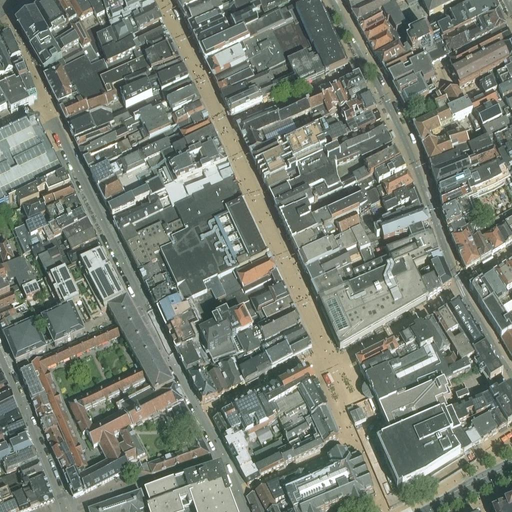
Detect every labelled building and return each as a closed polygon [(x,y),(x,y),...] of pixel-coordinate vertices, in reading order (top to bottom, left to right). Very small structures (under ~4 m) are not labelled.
[(59,53),(78,42),(52,0),(50,0),(34,14),(37,18),(52,46),(54,45),(59,53)] [(79,23),(64,0),(52,0),(78,42),(85,55),(91,64),(98,60),(79,23)] [(64,0),(79,23),(98,60),(103,58),(102,55),(96,40),(102,37),(84,0),(64,0)] [(110,33),(106,26),(101,14),(102,13),(101,10),(95,0),(84,0),(102,37),(110,33)] [(95,0),(101,10),(121,0),(95,0)] [(101,14),(106,26),(123,18),(119,9),(139,0),(121,0),(101,10),(102,13),(101,14)] [(123,18),(151,5),(148,0),(139,0),(119,9),(123,18)] [(172,0),(182,17),(217,0),(172,0)] [(247,0),(217,0),(182,17),(188,30),(247,0)] [(197,40),(253,14),(262,9),(265,17),(288,6),(285,0),(247,0),(188,30),(193,41),(197,39),(197,40)] [(320,5),(317,0),(314,0),(288,12),(292,23),(272,33),(289,66),(299,86),(346,66),(319,6),(320,5)] [(355,0),(349,3),(345,5),(351,15),(355,13),(380,0),(355,0)] [(406,0),(380,0),(355,13),(355,14),(351,16),(357,25),(361,23),(381,14),(394,7),(405,1),(406,0)] [(406,0),(405,1),(408,7),(420,0),(429,18),(466,0),(406,0)] [(434,47),(441,43),(498,14),(491,0),(485,0),(462,11),(450,17),(425,29),(434,47)] [(151,5),(123,18),(106,26),(110,33),(155,12),(151,5)] [(405,28),(394,7),(381,14),(386,25),(389,23),(394,34),(399,31),(405,28)] [(287,10),(257,24),(203,51),(203,52),(199,53),(205,65),(208,63),(244,46),(272,33),(292,23),(288,12),(287,10)] [(155,12),(110,33),(102,37),(96,40),(102,55),(112,50),(161,26),(155,12)] [(37,18),(34,14),(28,18),(29,19),(18,25),(17,26),(17,27),(44,73),(64,62),(66,67),(85,55),(78,42),(59,53),(54,45),(52,46),(37,18)] [(199,53),(203,51),(257,24),(253,14),(197,40),(194,41),(199,53)] [(357,26),(363,36),(386,25),(381,14),(361,23),(361,24),(357,26)] [(489,38),(506,30),(498,14),(441,43),(448,58),(465,50),(480,43),(480,42),(489,38)] [(363,36),(368,45),(394,34),(389,23),(386,25),(363,36)] [(111,76),(172,48),(162,28),(113,52),(112,50),(102,55),(103,58),(111,76)] [(434,47),(425,29),(408,38),(409,42),(406,43),(413,56),(434,47)] [(399,31),(394,34),(368,45),(375,58),(405,42),(399,31)] [(221,97),(289,66),(272,33),(244,46),(247,52),(245,58),(244,59),(247,65),(251,73),(217,89),(221,97)] [(508,46),(511,44),(511,43),(507,34),(491,41),(454,60),(449,63),(452,69),(448,71),(449,75),(451,75),(508,47),(508,46)] [(0,43),(0,46),(13,71),(25,67),(10,37),(0,43)] [(413,56),(406,43),(376,59),(382,70),(413,56)] [(430,67),(448,58),(441,43),(434,47),(413,56),(382,70),(387,78),(427,59),(430,67)] [(467,104),(472,102),(471,99),(482,94),(484,97),(486,96),(480,84),(477,85),(479,89),(469,94),(467,88),(489,77),(488,75),(511,63),(511,44),(508,47),(451,75),(458,89),(467,104)] [(35,98),(28,101),(20,85),(13,71),(0,46),(0,96),(8,110),(10,114),(11,115),(12,114),(37,103),(35,98)] [(245,57),(245,58),(247,52),(244,46),(208,63),(205,65),(209,73),(231,62),(232,63),(245,57)] [(180,64),(172,48),(111,76),(117,90),(180,64)] [(64,62),(44,73),(45,75),(43,76),(56,104),(61,113),(95,97),(94,94),(100,91),(91,64),(85,55),(66,67),(64,62)] [(209,73),(213,81),(247,65),(244,59),(245,58),(245,57),(232,63),(231,62),(209,73)] [(61,113),(66,124),(121,100),(120,98),(117,90),(111,76),(103,58),(98,60),(91,64),(100,91),(94,94),(95,97),(61,113)] [(427,59),(387,78),(393,89),(412,80),(414,84),(421,81),(423,86),(434,80),(430,71),(432,71),(430,67),(427,59)] [(511,75),(511,63),(488,75),(489,77),(490,77),(490,79),(490,80),(496,78),(498,81),(511,75)] [(180,64),(117,90),(120,98),(183,72),(180,64)] [(247,65),(213,81),(217,89),(251,73),(247,65)] [(289,66),(221,97),(225,108),(227,107),(227,106),(234,103),(244,97),(245,98),(251,95),(251,96),(257,93),(271,87),(280,83),(290,78),(294,77),(289,66)] [(30,82),(25,67),(13,71),(20,85),(30,82)] [(121,100),(125,110),(188,83),(183,72),(120,98),(121,100)] [(480,84),(486,96),(511,85),(511,75),(498,81),(496,78),(490,80),(490,79),(480,84)] [(294,77),(280,83),(285,93),(299,86),(294,77)] [(353,79),(339,85),(346,99),(365,91),(358,77),(353,79)] [(412,80),(393,89),(399,100),(417,92),(414,84),(412,80)] [(399,100),(404,109),(423,100),(435,93),(432,86),(436,84),(434,80),(423,86),(421,81),(414,84),(417,92),(399,100)] [(35,98),(30,82),(20,85),(28,101),(35,98)] [(193,92),(188,83),(125,110),(118,114),(122,123),(129,120),(189,93),(193,92)] [(276,97),(285,93),(280,83),(271,87),(276,97)] [(349,106),(346,99),(339,85),(329,90),(333,99),(336,98),(339,105),(337,106),(339,111),(349,106)] [(472,102),(467,104),(474,116),(511,98),(511,85),(486,96),(484,97),(485,99),(473,104),(472,102)] [(276,97),(271,87),(257,93),(262,104),(276,97)] [(458,89),(442,96),(449,112),(467,104),(458,89)] [(329,90),(319,94),(328,116),(339,111),(337,106),(339,105),(336,98),(333,99),(329,90)] [(346,99),(349,106),(350,108),(365,101),(369,99),(365,91),(346,99)] [(129,120),(122,123),(125,131),(128,137),(142,131),(142,132),(153,127),(154,128),(165,123),(165,121),(190,108),(191,111),(200,107),(193,92),(189,94),(189,93),(129,120)] [(262,104),(257,93),(251,96),(251,95),(245,98),(244,97),(234,103),(227,106),(227,107),(225,108),(231,118),(262,104)] [(328,116),(319,94),(307,100),(300,103),(266,118),(266,117),(248,125),(237,130),(243,143),(291,122),(302,117),(309,114),(313,125),(324,121),(323,118),(328,116)] [(471,99),(472,102),(473,104),(485,99),(484,97),(482,94),(471,99)] [(430,102),(437,117),(447,113),(449,112),(442,96),(430,102)] [(511,98),(474,116),(473,117),(481,131),(511,115),(511,98)] [(339,111),(345,127),(346,128),(376,114),(369,99),(365,101),(350,108),(349,106),(339,111)] [(474,116),(467,104),(449,112),(447,113),(437,117),(413,128),(422,148),(433,143),(431,138),(441,133),(440,133),(473,116),(473,117),(474,116)] [(143,133),(129,139),(128,140),(127,141),(132,150),(138,147),(139,147),(205,116),(200,107),(191,111),(190,108),(165,121),(165,123),(154,128),(153,127),(142,132),(143,133)] [(101,114),(69,129),(74,142),(122,123),(118,114),(110,117),(101,114)] [(350,137),(360,133),(363,132),(366,131),(370,129),(375,126),(381,123),(377,114),(376,114),(346,128),(350,137)] [(511,115),(481,131),(486,140),(468,149),(467,146),(463,148),(465,153),(469,152),(472,156),(473,158),(492,150),(488,143),(511,131),(511,115)] [(138,155),(139,155),(144,156),(209,125),(205,116),(139,147),(141,153),(138,155)] [(0,209),(16,201),(64,178),(42,133),(39,126),(39,125),(40,125),(40,124),(40,123),(40,122),(40,121),(39,121),(39,120),(38,120),(37,120),(36,120),(35,119),(31,121),(0,135),(0,209)] [(332,119),(324,123),(329,135),(318,139),(322,147),(324,147),(327,145),(332,143),(342,138),(349,136),(345,127),(342,128),(341,125),(341,124),(340,124),(339,124),(335,126),(332,119)] [(294,131),(291,122),(243,143),(249,155),(253,153),(296,135),(294,131)] [(122,123),(74,142),(78,150),(125,131),(122,123)] [(325,155),(322,147),(318,139),(329,135),(324,123),(298,134),(303,146),(255,167),(260,177),(264,187),(296,172),(296,171),(297,171),(296,168),(324,155),(325,155)] [(209,125),(144,156),(148,166),(168,155),(209,134),(212,132),(209,125)] [(325,155),(324,155),(329,166),(334,164),(334,162),(346,156),(384,136),(387,135),(383,126),(369,134),(366,135),(362,137),(341,145),(337,149),(325,155)] [(128,137),(125,131),(78,150),(82,159),(108,146),(128,137)] [(511,131),(488,143),(492,150),(496,158),(511,150),(511,131)] [(209,135),(209,134),(168,155),(175,168),(181,165),(185,161),(218,144),(213,133),(209,135)] [(255,167),(303,146),(298,134),(296,135),(253,153),(253,154),(250,156),(255,167)] [(429,166),(432,165),(457,155),(455,151),(463,148),(467,146),(461,134),(433,143),(422,148),(429,166)] [(384,136),(346,156),(349,163),(360,158),(361,160),(376,154),(391,146),(392,146),(387,135),(384,137),(384,136)] [(127,144),(116,148),(121,160),(94,173),(91,175),(98,191),(102,189),(145,170),(139,155),(138,155),(133,157),(127,144)] [(168,155),(148,166),(155,180),(154,186),(144,190),(146,193),(147,193),(150,199),(151,201),(151,202),(166,196),(165,193),(228,166),(218,144),(185,161),(181,165),(175,168),(168,155)] [(90,175),(94,173),(121,160),(116,148),(89,161),(85,163),(90,175)] [(471,156),(472,156),(469,152),(465,153),(463,148),(455,151),(457,155),(432,165),(429,166),(431,175),(434,174),(460,163),(458,159),(470,154),(471,156)] [(371,178),(374,176),(401,163),(394,150),(394,151),(363,166),(365,169),(351,177),(355,185),(371,178)] [(499,163),(496,158),(492,150),(473,158),(472,156),(471,156),(473,163),(467,165),(466,161),(460,164),(460,163),(434,174),(431,175),(436,189),(437,189),(499,163)] [(511,150),(496,158),(499,163),(499,164),(511,158),(511,150)] [(145,170),(102,189),(102,190),(98,192),(108,211),(112,219),(115,218),(135,208),(134,206),(150,199),(147,193),(146,193),(144,190),(154,186),(155,180),(148,166),(144,156),(139,155),(145,170)] [(329,166),(324,155),(296,168),(297,171),(296,171),(296,172),(300,181),(272,194),(268,196),(274,208),(306,192),(308,196),(324,189),(326,193),(339,187),(337,184),(335,178),(334,170),(346,165),(349,163),(346,156),(334,162),(334,164),(329,166)] [(511,158),(499,164),(506,175),(511,172),(511,158)] [(405,172),(402,167),(401,164),(401,163),(374,176),(378,185),(405,172)] [(456,183),(437,192),(439,201),(466,189),(471,199),(472,202),(494,193),(505,186),(510,183),(506,175),(499,164),(494,166),(490,168),(487,169),(484,171),(481,173),(477,174),(474,176),(467,179),(462,181),(456,183)] [(191,200),(234,181),(228,166),(165,193),(166,196),(172,210),(173,211),(191,201),(191,200)] [(300,181),(296,172),(264,187),(268,196),(272,194),(300,181)] [(382,188),(362,197),(363,198),(369,209),(369,208),(413,188),(407,176),(382,188)] [(311,204),(340,191),(341,190),(342,191),(344,190),(355,185),(351,177),(337,184),(339,187),(326,193),(324,189),(308,196),(306,192),(274,208),(280,220),(312,205),(311,204)] [(20,210),(22,210),(67,191),(71,190),(71,189),(67,182),(67,181),(66,181),(64,178),(16,201),(20,210)] [(371,178),(355,185),(344,190),(342,191),(341,190),(340,191),(311,204),(312,205),(280,220),(292,247),(335,226),(328,214),(349,204),(347,201),(362,194),(361,192),(369,188),(368,186),(373,183),(371,178)] [(184,233),(243,205),(244,204),(234,181),(191,200),(191,201),(173,211),(180,226),(184,233)] [(382,203),(387,214),(402,208),(407,205),(407,208),(408,210),(420,205),(419,203),(418,200),(414,189),(382,203)] [(466,189),(439,201),(440,205),(441,208),(442,213),(465,202),(468,200),(471,199),(466,189)] [(72,203),(76,201),(71,190),(67,191),(22,210),(28,224),(41,219),(47,216),(47,217),(48,217),(47,215),(61,209),(60,208),(72,203)] [(172,210),(166,196),(151,202),(151,201),(148,203),(149,205),(143,208),(144,209),(114,224),(119,235),(125,232),(172,210)] [(360,217),(370,212),(369,209),(363,198),(347,205),(328,214),(335,226),(355,216),(359,215),(360,217)] [(442,213),(441,213),(444,223),(447,231),(452,241),(467,235),(465,232),(462,224),(472,219),(475,218),(468,200),(465,202),(442,213)] [(73,203),(72,203),(60,208),(61,209),(47,215),(48,217),(47,217),(51,226),(46,228),(42,219),(12,232),(22,257),(31,252),(43,247),(37,235),(82,214),(76,202),(73,203)] [(137,241),(125,247),(138,273),(155,265),(162,279),(168,276),(173,286),(179,299),(184,308),(193,303),(207,296),(203,289),(268,258),(243,205),(184,233),(180,226),(163,234),(160,228),(136,240),(137,241)] [(411,221),(424,216),(420,205),(408,210),(406,211),(411,221)] [(180,226),(173,211),(172,210),(125,232),(125,233),(119,235),(125,247),(137,241),(136,240),(160,228),(163,234),(180,226)] [(380,232),(411,221),(406,211),(376,224),(378,230),(379,229),(380,232)] [(511,211),(500,218),(511,239),(511,211)] [(37,235),(43,247),(87,224),(82,214),(37,235)] [(355,216),(335,226),(342,240),(359,232),(359,231),(357,224),(355,216)] [(408,235),(411,245),(431,238),(428,228),(424,216),(411,221),(380,232),(379,229),(378,230),(373,231),(373,232),(374,233),(374,235),(375,236),(375,238),(376,239),(381,238),(383,244),(408,235)] [(511,239),(500,218),(488,225),(503,249),(511,243),(511,239)] [(88,224),(87,224),(43,247),(31,252),(36,262),(48,256),(93,234),(88,224)] [(488,225),(476,231),(481,240),(490,254),(492,257),(503,249),(488,225)] [(292,247),(298,260),(342,240),(335,226),(292,247)] [(474,227),(465,232),(467,235),(478,260),(480,264),(491,257),(490,254),(481,240),(476,231),(474,227)] [(308,272),(344,255),(359,248),(361,253),(368,249),(359,232),(342,240),(298,260),(304,274),(308,272)] [(93,234),(48,256),(52,264),(60,260),(61,262),(97,244),(93,234)] [(467,235),(452,241),(465,273),(480,264),(478,261),(478,260),(467,235)] [(401,249),(408,262),(412,270),(422,266),(424,270),(428,268),(428,264),(426,262),(439,256),(438,255),(432,239),(432,237),(431,238),(411,245),(401,249)] [(0,245),(0,256),(4,266),(14,262),(6,242),(0,245)] [(99,257),(103,255),(97,244),(61,262),(60,260),(52,264),(48,256),(36,262),(36,263),(40,261),(48,280),(99,257)] [(344,255),(351,268),(355,275),(375,265),(370,249),(369,249),(368,249),(361,253),(359,248),(344,255)] [(388,260),(380,263),(384,273),(408,262),(401,249),(386,254),(388,260)] [(48,280),(47,280),(61,311),(81,302),(90,320),(108,311),(123,303),(126,301),(127,301),(120,288),(103,255),(99,257),(48,280)] [(311,288),(315,286),(351,268),(344,255),(308,272),(308,273),(305,274),(311,288)] [(430,269),(441,293),(441,292),(442,293),(451,286),(439,256),(426,262),(428,264),(428,268),(428,270),(430,269)] [(203,289),(207,296),(210,295),(215,304),(276,275),(269,261),(268,261),(267,259),(269,259),(268,258),(203,289)] [(22,261),(0,270),(0,284),(6,282),(8,285),(15,282),(19,291),(31,285),(27,277),(29,276),(22,261)] [(428,301),(427,300),(422,288),(412,270),(408,262),(384,273),(318,302),(329,327),(340,352),(404,315),(428,301)] [(351,268),(315,286),(311,288),(318,302),(384,273),(380,263),(375,265),(355,275),(351,268)] [(155,265),(138,273),(145,288),(162,279),(155,265)] [(427,300),(428,301),(441,293),(430,269),(428,270),(428,268),(424,270),(422,266),(412,270),(422,288),(427,300)] [(511,279),(507,271),(505,268),(493,276),(496,279),(511,305),(511,279)] [(207,296),(193,303),(203,326),(222,317),(225,316),(282,288),(276,275),(215,304),(210,295),(207,296)] [(162,279),(145,288),(150,297),(173,286),(168,276),(162,279)] [(495,306),(511,332),(511,305),(496,279),(493,276),(482,284),(484,287),(483,287),(495,306)] [(470,292),(483,313),(495,306),(483,287),(481,284),(478,286),(479,287),(470,292)] [(22,292),(26,302),(39,297),(35,286),(22,292)] [(152,302),(156,310),(179,299),(173,286),(150,297),(151,301),(155,299),(155,300),(152,302)] [(0,300),(10,296),(8,290),(4,291),(3,287),(0,287),(0,300)] [(282,288),(225,316),(227,321),(242,314),(242,315),(246,324),(289,303),(282,288)] [(0,313),(20,305),(15,295),(0,301),(0,313)] [(123,303),(108,311),(116,327),(122,337),(137,365),(147,383),(151,390),(154,398),(173,387),(156,355),(156,354),(145,333),(144,333),(127,301),(123,303)] [(179,301),(157,312),(166,332),(170,342),(189,333),(189,332),(198,328),(189,309),(184,311),(179,301)] [(289,303),(246,324),(251,333),(294,312),(289,303)] [(449,315),(448,315),(470,353),(471,352),(484,344),(481,339),(481,338),(480,338),(478,334),(478,333),(477,332),(477,333),(472,325),(459,303),(446,312),(449,315)] [(483,313),(501,341),(511,334),(511,332),(495,306),(483,313)] [(0,326),(3,325),(22,317),(29,314),(25,307),(14,313),(13,310),(0,315),(0,326)] [(85,336),(72,307),(61,311),(57,313),(54,308),(47,312),(45,307),(34,312),(38,322),(26,327),(8,336),(4,338),(16,366),(47,352),(38,333),(45,330),(54,349),(85,336)] [(204,332),(198,335),(206,351),(214,367),(216,366),(243,356),(244,356),(246,358),(261,350),(258,342),(261,340),(264,346),(300,328),(301,328),(294,312),(251,333),(246,324),(242,315),(242,314),(227,321),(213,327),(212,324),(203,329),(204,332)] [(470,353),(448,315),(446,312),(433,320),(461,365),(459,367),(449,373),(453,380),(464,375),(465,376),(469,374),(468,373),(479,368),(480,370),(482,368),(471,352),(470,353)] [(8,336),(26,327),(22,317),(3,325),(3,326),(0,327),(4,337),(8,336)] [(423,331),(434,348),(449,373),(459,367),(453,356),(447,359),(443,354),(450,350),(432,321),(421,327),(423,331)] [(37,378),(38,378),(46,398),(50,408),(55,419),(57,426),(71,456),(70,456),(71,458),(76,470),(86,494),(130,471),(152,476),(210,456),(195,426),(193,423),(189,415),(183,404),(170,410),(180,429),(190,451),(148,465),(147,463),(141,466),(139,461),(145,458),(133,435),(130,431),(133,430),(124,413),(121,414),(93,429),(85,412),(114,398),(147,383),(137,365),(134,367),(136,371),(108,385),(67,404),(68,406),(82,436),(86,435),(94,450),(98,447),(100,451),(106,463),(88,472),(81,456),(82,456),(77,445),(60,406),(61,405),(57,394),(56,394),(51,384),(52,384),(48,372),(47,372),(45,370),(122,337),(116,327),(80,342),(31,364),(33,369),(37,378)] [(434,348),(423,331),(421,327),(409,334),(410,338),(420,355),(434,348)] [(262,351),(267,362),(271,372),(275,370),(303,356),(303,355),(310,352),(310,351),(311,351),(311,350),(311,349),(306,340),(307,340),(302,331),(262,351)] [(170,342),(175,353),(194,345),(189,333),(170,342)] [(420,355),(410,338),(408,334),(399,339),(399,340),(404,350),(409,360),(420,355)] [(511,354),(511,334),(501,341),(510,356),(511,354)] [(391,357),(404,350),(399,340),(386,347),(391,357)] [(175,353),(187,375),(209,366),(197,343),(194,345),(175,353)] [(490,383),(503,375),(497,366),(497,365),(495,366),(493,362),(490,357),(491,356),(491,355),(485,347),(484,344),(471,352),(482,368),(485,373),(484,373),(484,374),(485,374),(490,383)] [(386,347),(356,362),(361,372),(364,371),(391,357),(386,347)] [(380,440),(395,473),(402,490),(424,480),(425,479),(435,473),(466,454),(455,439),(461,435),(451,412),(447,403),(446,401),(450,400),(446,389),(448,382),(453,380),(449,373),(434,348),(420,355),(409,360),(370,379),(375,389),(374,389),(373,397),(373,398),(378,409),(379,410),(386,427),(385,428),(381,431),(380,435),(380,440)] [(267,362),(262,351),(261,350),(246,358),(244,356),(243,356),(244,357),(237,360),(241,371),(242,373),(239,374),(244,386),(246,385),(271,372),(267,362)] [(364,371),(361,372),(361,373),(365,382),(366,381),(370,379),(409,360),(404,350),(391,357),(364,371)] [(229,393),(244,386),(239,374),(242,373),(241,371),(239,373),(234,361),(217,367),(219,371),(229,393)] [(37,378),(33,369),(30,371),(28,365),(17,369),(20,375),(32,404),(45,398),(37,378)] [(194,390),(210,383),(207,376),(204,370),(188,377),(194,390)] [(207,376),(210,383),(217,399),(229,393),(219,371),(207,376)] [(314,386),(307,372),(280,386),(288,400),(310,388),(314,386)] [(0,396),(8,392),(3,381),(0,382),(0,396)] [(217,399),(210,383),(194,390),(201,403),(204,404),(217,399)] [(280,386),(255,399),(268,426),(277,421),(272,410),(288,400),(280,386)] [(154,398),(151,390),(120,406),(124,413),(133,430),(170,410),(183,404),(178,395),(173,387),(154,398)] [(320,398),(315,387),(311,389),(310,388),(288,400),(272,410),(277,421),(320,398)] [(488,396),(501,417),(507,428),(511,424),(511,395),(509,390),(508,390),(508,389),(507,389),(506,389),(503,392),(501,393),(499,390),(496,392),(493,394),(488,396)] [(0,409),(13,403),(9,394),(0,398),(0,409)] [(501,417),(488,396),(481,400),(485,413),(489,420),(495,430),(498,434),(507,428),(501,417)] [(32,404),(36,414),(50,408),(46,398),(45,399),(45,398),(32,404)] [(320,398),(277,421),(285,436),(327,413),(320,398)] [(231,412),(245,438),(266,427),(268,426),(255,399),(243,405),(244,405),(232,412),(231,412)] [(477,418),(485,413),(481,400),(451,412),(461,435),(462,435),(468,431),(464,423),(477,418)] [(0,423),(18,415),(13,403),(0,409),(0,423)] [(36,414),(40,425),(55,419),(50,408),(36,414)] [(222,417),(231,436),(233,441),(240,437),(241,440),(245,438),(231,412),(222,417)] [(283,437),(289,448),(313,436),(333,427),(327,413),(285,436),(283,437)] [(20,429),(23,427),(24,427),(18,415),(0,423),(0,436),(20,429)] [(225,438),(226,438),(231,436),(222,417),(214,421),(213,423),(222,440),(225,438)] [(40,425),(45,436),(57,430),(56,426),(57,426),(55,419),(40,425)] [(495,430),(489,420),(472,429),(481,444),(497,434),(495,430)] [(241,475),(255,469),(259,467),(253,455),(251,451),(248,453),(245,448),(243,444),(244,443),(245,445),(257,439),(260,445),(272,438),(266,427),(245,438),(241,440),(240,437),(233,441),(231,436),(226,438),(222,440),(229,452),(241,475)] [(333,427),(313,436),(320,451),(337,443),(338,439),(333,427)] [(20,440),(27,438),(28,437),(24,428),(20,429),(0,436),(0,451),(5,449),(11,447),(12,446),(11,444),(13,443),(20,440)] [(481,444),(472,429),(468,431),(462,435),(461,435),(455,439),(466,454),(481,444)] [(45,436),(48,444),(61,438),(57,430),(45,436)] [(313,436),(289,448),(295,463),(320,451),(313,436)] [(33,452),(27,438),(21,441),(20,440),(13,443),(14,446),(12,446),(11,447),(15,459),(33,452)] [(53,453),(66,448),(61,438),(48,444),(53,453)] [(277,458),(282,469),(284,468),(295,463),(289,448),(284,450),(280,442),(253,455),(259,467),(277,458)] [(53,453),(58,464),(71,458),(70,456),(70,457),(66,448),(53,453)] [(10,461),(5,449),(0,451),(0,465),(2,464),(10,461)] [(328,462),(333,474),(356,465),(350,450),(327,459),(328,462)] [(6,476),(38,463),(34,451),(33,452),(15,459),(10,461),(2,464),(6,476)] [(71,458),(58,464),(64,476),(76,470),(71,458)] [(259,467),(255,469),(260,479),(282,469),(277,458),(259,467)] [(341,511),(342,506),(346,504),(343,497),(333,474),(328,462),(322,465),(315,467),(309,471),(309,470),(303,473),(303,475),(279,485),(286,501),(291,511),(341,511)] [(22,485),(43,477),(39,465),(17,474),(20,481),(22,485)] [(356,465),(333,474),(343,497),(366,487),(356,465)] [(226,495),(220,480),(217,470),(218,470),(218,469),(203,474),(203,475),(194,478),(198,489),(204,504),(226,495)] [(260,479),(255,469),(241,475),(247,486),(260,480),(260,479)] [(75,499),(76,470),(64,476),(72,498),(75,499)] [(75,499),(86,494),(76,470),(75,499)] [(7,487),(17,511),(29,511),(31,511),(23,493),(21,489),(23,488),(22,485),(20,481),(17,474),(2,480),(5,487),(7,487)] [(46,484),(43,477),(22,485),(23,488),(21,489),(23,493),(30,490),(46,484)] [(0,511),(17,511),(7,487),(5,487),(2,480),(0,480),(0,511)] [(35,498),(50,493),(46,484),(30,490),(33,498),(35,498)] [(150,507),(146,509),(147,510),(147,511),(231,511),(226,495),(204,504),(198,489),(184,495),(172,498),(167,484),(144,492),(144,493),(145,493),(150,507)] [(267,489),(266,489),(274,506),(286,501),(279,485),(279,484),(267,489)] [(366,487),(343,497),(346,504),(349,511),(351,511),(373,503),(366,487)] [(256,494),(261,506),(263,511),(275,511),(277,511),(274,506),(266,489),(256,494)] [(31,511),(39,508),(35,498),(33,498),(30,490),(23,493),(31,511)] [(39,508),(54,503),(50,493),(35,498),(39,508)] [(89,511),(88,511),(145,511),(147,510),(146,509),(141,493),(123,500),(122,499),(107,505),(89,511)] [(263,511),(261,506),(256,494),(246,499),(251,510),(252,511),(263,511)] [(511,511),(511,503),(492,511),(511,511)]
